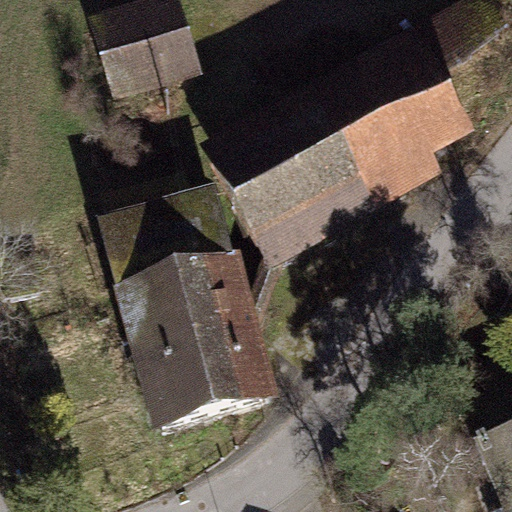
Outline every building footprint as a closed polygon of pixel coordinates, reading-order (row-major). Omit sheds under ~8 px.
[(175,0),(165,0),(85,24),(111,108),(201,82),(175,0)] [(511,22),(500,0),(486,0),(196,152),(263,279),(440,187),(428,165),(468,144),(437,85),(511,46),(511,22)] [(104,229),(93,232),(150,445),(279,411),(239,264),(229,267),(212,200),(191,206),(184,181),(97,206),(104,229)] [(511,294),(496,320),(511,329),(511,294)] [(489,405),(455,416),(498,511),(511,511),(511,363),(477,377),(489,405)]
